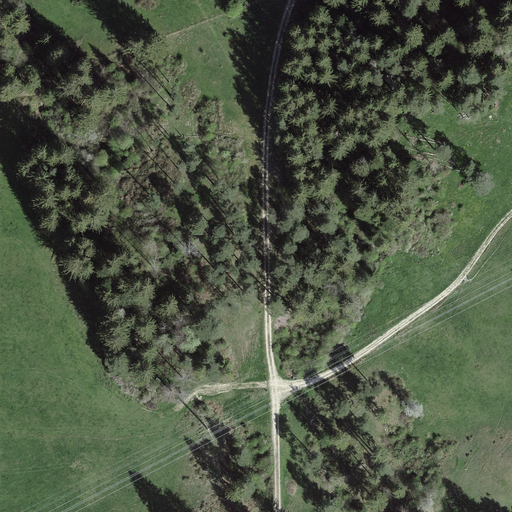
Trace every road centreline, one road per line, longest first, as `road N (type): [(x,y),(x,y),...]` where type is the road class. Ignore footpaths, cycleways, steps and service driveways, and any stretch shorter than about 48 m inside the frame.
road 1 (track): [(277,511),(265,154),(273,63),(293,0)]
road 2 (track): [(511,213),(467,273),(364,351),(304,384),(204,391)]
